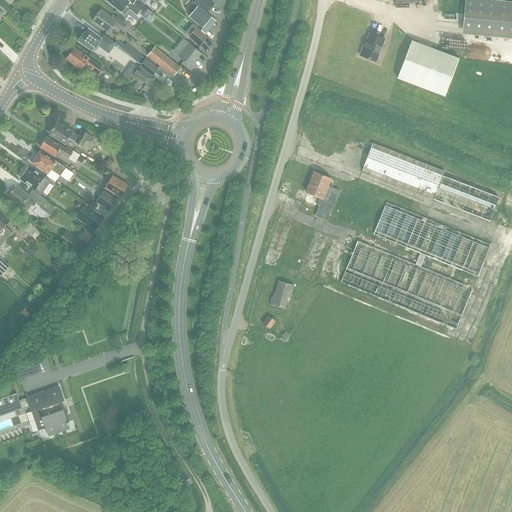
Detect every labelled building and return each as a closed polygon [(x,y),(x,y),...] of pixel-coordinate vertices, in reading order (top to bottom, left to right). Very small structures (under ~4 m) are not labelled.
[(140,11),(143,13),(148,8),(138,0),(135,0),(132,4),(130,3),(131,2),(127,0),(107,0),(125,14),(129,8),(137,14),(140,11)] [(215,1),(213,0),(195,0),(194,1),(196,2),(207,11),(215,1)] [(511,2),(490,0),(464,0),(462,33),(511,38),(511,2)] [(197,6),(189,16),(190,17),(202,27),(202,28),(211,17),(197,6)] [(100,8),(92,19),(108,31),(114,23),(117,25),(116,25),(121,29),(126,23),(115,15),(113,18),(100,8)] [(200,29),(196,26),(188,36),(199,45),(207,35),(200,29)] [(92,50),(96,44),(108,53),(115,45),(102,35),(100,37),(87,27),(83,32),(77,39),(92,50)] [(363,46),(359,55),(376,61),(384,39),(369,33),(364,47),(363,46)] [(122,46),(134,53),(139,44),(128,36),(122,46)] [(183,37),(173,50),(190,64),(200,51),(183,37)] [(411,40),(397,78),(444,96),(459,58),(411,40)] [(155,47),(148,56),(173,76),(180,68),(155,47)] [(68,56),(66,58),(75,64),(75,67),(77,68),(80,68),(81,69),(84,64),(99,75),(103,68),(81,52),(80,53),(73,48),(72,50),(70,51),(68,53),(68,56)] [(144,83),(150,75),(152,77),(158,69),(146,59),(133,74),(144,83)] [(89,142),(92,136),(82,130),(78,135),(73,132),(73,131),(62,125),(62,126),(56,123),(49,134),(65,143),(69,138),(83,147),(86,141),(89,142)] [(75,163),(80,155),(73,151),(72,152),(47,137),(40,147),(55,156),(58,152),(75,163)] [(422,167),(424,161),(370,142),(360,171),(432,195),(438,179),(431,176),(433,170),(422,167)] [(60,175),(65,168),(56,161),(55,162),(40,151),(32,163),(47,174),(51,169),(60,175)] [(99,151),(92,155),(96,162),(103,158),(99,151)] [(20,178),(35,189),(41,193),(50,181),(29,166),(20,178)] [(317,196),(321,197),(331,176),(313,168),(298,201),(312,207),(317,196)] [(109,180),(104,188),(120,198),(125,190),(128,185),(112,175),(109,180)] [(10,189),(7,193),(9,194),(7,196),(27,210),(31,204),(34,206),(35,203),(41,207),(46,199),(33,190),(29,195),(15,185),(12,190),(10,189)] [(108,211),(116,199),(103,190),(95,202),(108,211)] [(381,205),(370,235),(476,273),(487,244),(381,205)] [(94,231),(103,217),(89,207),(80,221),(94,231)] [(0,234),(5,239),(11,233),(4,226),(9,220),(0,212),(0,234)] [(11,217),(23,228),(23,229),(30,235),(36,229),(29,222),(28,223),(16,212),(11,217)] [(86,230),(81,237),(89,243),(94,236),(86,230)] [(58,241),(70,251),(78,241),(66,231),(58,241)] [(354,242),(339,283),(452,323),(453,322),(446,319),(450,307),(440,303),(441,301),(462,309),(471,284),(354,242)] [(0,275),(8,266),(0,258),(0,275)] [(64,271),(59,267),(51,277),(56,281),(64,271)] [(274,279),(270,303),(284,305),(288,281),(274,279)] [(24,308),(21,310),(26,316),(29,313),(24,308)] [(267,313),(259,320),(265,327),(273,319),(267,313)] [(20,379),(28,377),(24,365),(16,368),(20,379)] [(61,412),(59,404),(64,402),(58,386),(26,398),(31,411),(34,410),(37,419),(42,417),(48,435),(69,428),(68,426),(69,426),(68,424),(67,424),(63,411),(61,412)] [(17,393),(0,398),(0,408),(20,401),(17,393)]
